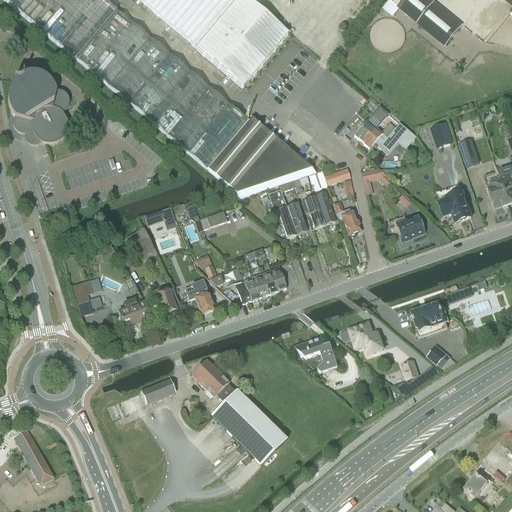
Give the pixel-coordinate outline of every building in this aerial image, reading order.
[(116,12),(101,0),(2,0),(76,61),(76,62),(207,172),(248,123),(117,13),(116,12)] [(137,0),(119,0),(130,9),(137,0)] [(137,0),(196,50),(238,0),(246,0),(256,8),(262,0),(137,0)] [(288,35),(256,8),(246,0),(238,0),(196,50),(242,89),(288,35)] [(395,0),(392,4),(443,48),(461,27),(430,0),(395,0)] [(346,128),(364,107),(367,103),(329,70),(325,74),(307,95),(346,128)] [(7,100),(7,101),(7,102),(7,103),(7,104),(7,105),(8,106),(8,107),(8,108),(8,109),(9,110),(9,111),(10,112),(10,113),(11,114),(11,115),(12,116),(13,116),(13,117),(14,118),(15,119),(14,119),(14,120),(14,121),(13,121),(13,122),(13,123),(13,124),(13,125),(13,126),(13,127),(13,128),(14,129),(14,130),(15,130),(15,131),(15,132),(16,132),(16,133),(17,133),(17,134),(18,134),(19,134),(19,135),(20,135),(21,135),(22,135),(23,136),(24,136),(25,136),(26,135),(27,135),(28,135),(29,135),(29,134),(30,134),(31,133),(32,133),(37,141),(37,142),(38,142),(39,143),(40,143),(41,144),(42,145),(43,145),(44,145),(45,145),(46,146),(47,146),(48,146),(49,146),(50,146),(51,146),(52,146),(53,145),(54,145),(55,145),(56,144),(57,144),(58,144),(59,143),(60,142),(61,141),(62,140),(63,139),(64,138),(64,137),(65,136),(65,135),(66,135),(66,134),(66,133),(66,132),(67,131),(67,130),(67,129),(67,128),(67,127),(67,126),(67,125),(66,124),(66,123),(62,116),(61,114),(62,114),(63,113),(64,113),(64,112),(65,112),(65,111),(66,111),(66,110),(67,109),(67,108),(68,107),(68,106),(68,105),(68,104),(68,103),(68,102),(68,101),(67,101),(67,100),(67,99),(66,98),(66,97),(65,97),(65,96),(64,96),(64,95),(63,95),(62,94),(61,94),(60,93),(59,93),(58,93),(57,93),(56,93),(55,92),(55,91),(55,90),(54,89),(53,88),(53,87),(52,86),(51,85),(51,84),(50,83),(49,83),(48,82),(47,81),(46,80),(45,79),(44,79),(43,78),(42,78),(41,78),(40,77),(39,77),(38,77),(37,76),(36,76),(35,76),(33,76),(32,76),(31,76),(30,76),(29,76),(28,76),(27,76),(26,77),(25,77),(24,77),(23,78),(23,77),(23,76),(22,76),(22,75),(21,76),(22,76),(22,77),(22,78),(22,79),(22,80),(21,80),(21,81),(20,81),(20,82),(19,82),(18,82),(17,82),(16,82),(15,82),(15,81),(14,81),(14,80),(13,81),(14,81),(14,82),(15,82),(14,83),(14,84),(13,85),(12,86),(11,87),(10,88),(10,89),(9,90),(9,91),(9,92),(8,93),(8,94),(8,95),(7,96),(7,97),(7,98),(7,100)] [(367,122),(354,137),(361,143),(369,133),(371,135),(376,130),(387,117),(377,109),(367,122)] [(248,123),(207,172),(241,201),(316,175),(251,121),(249,124),(248,123)] [(452,145),(445,125),(431,130),(437,149),(452,145)] [(369,133),(361,143),(369,150),(381,136),(382,135),(376,130),(371,135),(369,133)] [(479,165),(473,148),(460,152),(465,170),(479,165)] [(498,173),(510,207),(511,206),(511,171),(511,169),(498,173)] [(328,188),(350,181),(346,171),(325,178),(328,188)] [(374,171),(360,174),(361,178),(364,189),(366,198),(372,196),(369,184),(377,182),(374,171)] [(510,207),(498,173),(483,179),(494,211),(503,208),(503,210),(510,207)] [(310,190),(306,179),(293,184),(295,189),(297,195),(302,193),(310,190)] [(316,191),(327,188),(325,181),(314,185),(316,191)] [(293,184),(279,188),(280,192),(280,194),(295,189),(293,184)] [(452,215),(455,224),(471,218),(462,194),(446,200),(447,202),(438,205),(443,218),(452,215)] [(271,208),(282,204),(278,195),(267,199),(271,208)] [(314,199),(319,213),(324,228),(335,224),(324,195),(314,199)] [(319,213),(314,199),(305,202),(310,216),(319,213)] [(291,223),(302,219),(297,204),(286,208),(291,223)] [(343,215),(340,208),(339,204),(333,206),(337,217),(343,215)] [(280,227),(291,223),(286,208),(275,212),(280,227)] [(205,219),(205,220),(208,229),(226,223),(222,213),(205,219)] [(319,213),(310,216),(311,219),(307,220),(311,232),(324,228),(319,213)] [(340,218),(342,222),(348,238),(360,233),(353,214),(348,215),(340,218)] [(302,219),(291,223),(297,237),(307,234),(302,219)] [(199,223),(202,232),(209,230),(208,229),(205,220),(199,223)] [(401,243),(424,235),(418,220),(395,228),(401,243)] [(291,223),(280,227),(286,241),(297,237),(291,223)] [(138,265),(155,255),(142,231),(124,240),(138,265)] [(207,257),(194,262),(198,272),(204,270),(208,280),(214,278),(207,257)] [(279,270),(270,274),(277,294),(286,291),(279,270)] [(277,294),(270,274),(261,277),(268,297),(277,294)] [(268,297),(261,277),(252,280),(259,300),(268,297)] [(259,300),(252,280),(243,284),(244,287),(250,303),(259,300)] [(487,282),(476,286),(479,294),(489,291),(487,282)] [(250,303),(244,287),(236,290),(242,306),(250,303)] [(161,316),(176,311),(167,288),(153,293),(161,316)] [(204,288),(185,296),(188,304),(195,301),(202,315),(213,310),(207,295),(204,288)] [(469,288),(446,296),(449,305),(455,303),(455,304),(472,298),(469,288)] [(143,304),(134,307),(134,303),(133,302),(124,305),(123,307),(126,310),(117,313),(123,329),(149,320),(143,304)] [(77,310),(84,319),(91,313),(83,305),(77,310)] [(440,308),(439,305),(410,314),(419,340),(447,330),(445,324),(449,323),(443,307),(440,308)] [(187,323),(189,330),(199,327),(196,320),(187,323)] [(350,330),(357,348),(358,352),(363,350),(366,359),(386,352),(384,349),(379,333),(373,335),(369,323),(350,330)] [(325,347),(322,339),(312,343),(312,342),(308,343),(304,345),(305,345),(295,349),(307,359),(321,354),(324,362),(319,369),(323,372),(339,367),(332,348),(329,349),(328,346),(325,347)] [(446,357),(435,348),(426,358),(437,367),(446,357)] [(446,357),(437,367),(441,371),(450,360),(446,357)] [(217,398),(224,405),(236,393),(229,386),(230,385),(208,362),(192,378),(215,400),(217,398)] [(419,379),(414,362),(400,367),(405,383),(419,379)] [(141,394),(147,408),(175,396),(170,383),(141,394)] [(238,392),(236,393),(224,405),(212,418),(262,468),(288,442),(238,392)] [(40,487),(48,483),(54,480),(26,432),(13,440),(40,487)] [(501,487),(511,474),(511,453),(499,443),(478,468),(501,487)] [(475,500),(488,485),(477,476),(464,491),(475,500)]
